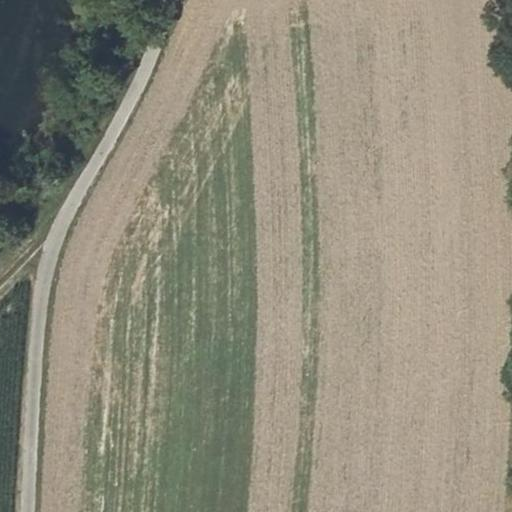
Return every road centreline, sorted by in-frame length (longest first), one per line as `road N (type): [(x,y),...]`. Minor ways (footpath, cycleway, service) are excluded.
road 1 (track): [(34,511),(43,316),(58,212)]
road 2 (track): [(58,212),(126,131),(154,0)]
